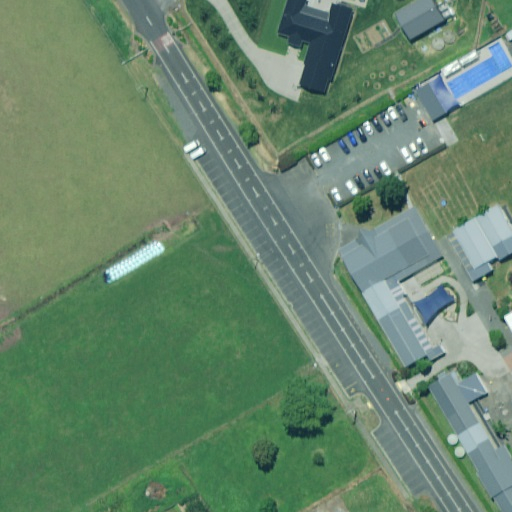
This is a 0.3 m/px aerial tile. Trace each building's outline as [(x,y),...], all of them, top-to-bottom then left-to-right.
[(311,44),(309,53),(312,54),(302,86),(329,94),(354,10),(335,4),(333,14),(306,6),(308,0),(291,0),(281,34),(290,37),(288,44),(303,49),(305,42),(311,44)] [(511,30),(501,37),(511,55),(511,30)] [(488,58),(483,50),(451,68),(456,76),(488,58)] [(332,240),(400,360),(430,344),(391,274),(435,249),(406,198),(332,240)] [(474,284),(495,272),(491,265),(500,260),(502,263),(511,256),(511,223),(502,207),(448,237),(474,284)] [(511,299),(499,306),(511,329),(511,299)] [(470,336),(442,351),(455,374),(482,358),(470,336)] [(511,392),(511,355),(511,356),(490,368),(506,396),(511,392)] [(511,480),(447,365),(422,379),(497,511),(508,511),(511,510),(511,480)]
